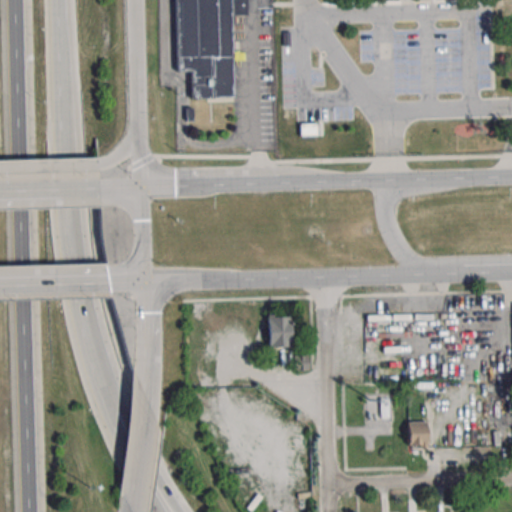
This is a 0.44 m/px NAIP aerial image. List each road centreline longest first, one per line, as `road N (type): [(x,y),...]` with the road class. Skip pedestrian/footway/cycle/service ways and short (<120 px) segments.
road 1 (secondary): [(30,511),(16,0)]
road 2 (motorway): [(102,381),(68,229),(58,0)]
road 3 (residential): [(328,484),(327,277)]
road 4 (residential): [(328,484),(511,479)]
road 5 (secondary): [(144,282),(327,277)]
road 6 (secondary): [(474,177),(397,193),(386,203),(402,253),(431,274)]
road 7 (motorway): [(180,511),(102,381)]
road 8 (motorway): [(157,511),(126,460),(102,381)]
road 9 (secondary): [(281,182),(141,186)]
road 10 (secondary): [(139,123),(134,0)]
